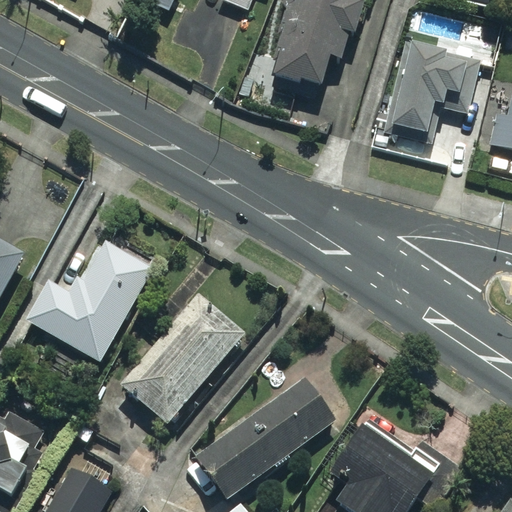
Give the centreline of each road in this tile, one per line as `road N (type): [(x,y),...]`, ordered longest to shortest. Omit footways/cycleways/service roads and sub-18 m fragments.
road 1 (secondary): [(380,265),(0,55)]
road 2 (secondary): [(511,360),(380,265)]
road 3 (residential): [(380,265),(436,242),(511,257)]
